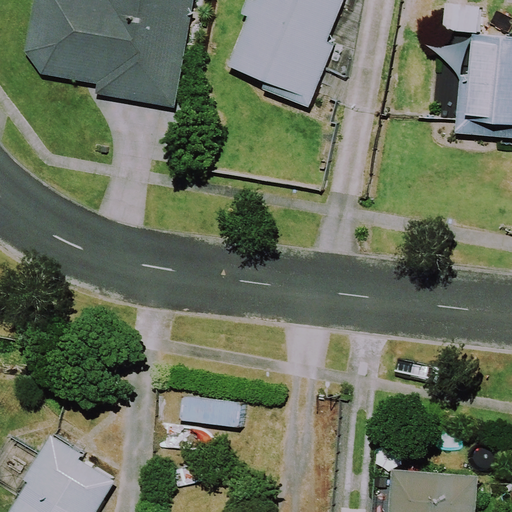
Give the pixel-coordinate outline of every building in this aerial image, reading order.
[(202,0),(46,0),(30,69),(105,87),(104,93),(177,109),(202,0)] [(250,0),(245,16),(253,19),(237,70),(272,82),(269,94),(317,110),(352,0),(250,0)] [(511,148),(511,40),(482,40),(480,81),(465,81),(463,132),(462,138),(511,140),(510,148),(511,148)] [(103,511),(124,477),(62,440),(48,465),(15,445),(0,470),(0,478),(30,495),(19,511),(103,511)] [(484,511),(487,479),(403,471),(399,511),(484,511)]
